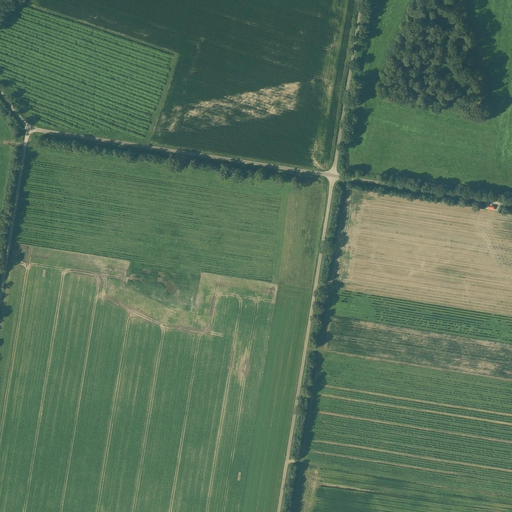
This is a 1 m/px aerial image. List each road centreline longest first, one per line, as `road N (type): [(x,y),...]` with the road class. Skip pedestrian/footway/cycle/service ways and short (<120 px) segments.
road 1 (unclassified): [(333,175),(278,511)]
road 2 (unclassified): [(27,126),(333,175)]
road 3 (unclassified): [(333,175),(511,203)]
road 4 (track): [(280,494),(103,465)]
road 5 (unclassified): [(360,0),(333,175)]
road 6 (unclassified): [(27,126),(0,298)]
